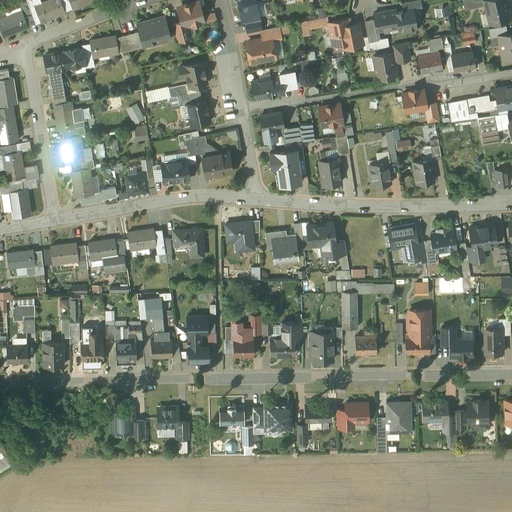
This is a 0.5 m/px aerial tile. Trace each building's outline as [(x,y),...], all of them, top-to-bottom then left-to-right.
[(34,20),(26,0),(23,0),(18,2),(21,10),(26,22),(34,20)] [(48,0),(41,3),(39,0),(26,0),(34,20),(35,23),(65,12),(60,0),(48,0)] [(69,0),(60,0),(65,12),(73,9),(69,0)] [(69,0),(72,8),(92,1),(91,0),(69,0)] [(237,0),(242,20),(259,17),(255,0),(237,0)] [(419,0),(414,0),(402,2),(403,11),(412,9),(413,9),(421,8),(419,0)] [(479,0),(462,0),(465,10),(481,6),(479,0)] [(506,7),(504,0),(483,0),(487,13),(488,13),(491,24),(510,19),(507,6),(506,7)] [(21,11),(7,16),(5,12),(6,12),(2,2),(0,3),(0,27),(3,36),(4,36),(4,35),(23,28),(21,24),(26,22),(21,10),(21,11)] [(199,2),(183,6),(181,10),(179,11),(182,22),(183,26),(187,25),(192,24),(192,25),(200,23),(200,22),(204,21),(199,2)] [(396,9),(373,14),(376,31),(390,28),(390,25),(398,24),(396,12),(396,9)] [(403,11),(396,12),(398,24),(399,31),(416,28),(413,9),(412,9),(403,11)] [(163,17),(150,20),(137,23),(139,31),(142,42),(143,42),(151,40),(152,44),(153,44),(153,42),(170,37),(164,16),(163,16),(163,17)] [(347,18),(328,22),(333,45),(343,43),(344,48),(362,44),(358,23),(349,25),(347,18)] [(260,19),(254,20),(257,31),(261,30),(262,30),(260,19)] [(371,19),(364,21),(368,42),(375,40),(371,19)] [(182,22),(173,24),(177,41),(190,38),(187,25),(183,26),(182,22)] [(506,25),(488,28),(490,38),(499,36),(507,34),(506,25)] [(262,30),(261,30),(262,37),(270,36),(271,39),(280,37),(278,26),(262,30)] [(139,31),(122,36),(128,51),(144,46),(143,42),(142,42),(139,31)] [(473,31),(461,33),(462,44),(475,41),(473,31)] [(511,33),(507,34),(499,36),(503,59),(511,57),(511,33)] [(115,35),(89,40),(90,43),(92,57),(118,53),(116,37),(115,35)] [(128,51),(122,36),(116,37),(118,53),(128,51)] [(261,38),(260,39),(246,42),(251,62),(275,57),(271,39),(270,36),(262,37),(261,38)] [(441,37),(428,39),(429,48),(437,47),(443,46),(441,37)] [(384,39),(375,41),(375,40),(368,42),(370,50),(387,46),(387,42),(384,39)] [(90,43),(82,44),(86,67),(94,66),(92,57),(90,43)] [(407,43),(393,45),(396,59),(398,61),(410,59),(407,43)] [(80,49),(66,51),(66,50),(66,51),(66,52),(58,54),(57,53),(44,55),(47,71),(48,71),(60,68),(85,64),(85,67),(86,67),(82,47),(82,48),(81,48),(80,48),(80,49)] [(431,53),(418,56),(415,56),(417,64),(420,64),(421,71),(441,68),(441,67),(439,58),(438,52),(437,47),(430,48),(431,53)] [(471,51),(451,55),(445,56),(445,57),(447,66),(448,71),(454,70),(474,67),(477,66),(476,58),(473,59),(471,51)] [(389,53),(373,56),(375,66),(372,70),(381,77),(397,75),(396,72),(394,70),(394,66),(396,62),(393,60),(392,55),(389,53)] [(202,61),(179,67),(181,76),(186,75),(189,87),(207,83),(202,61)] [(295,63),(277,66),(278,73),(279,73),(279,72),(292,70),(296,69),(295,63)] [(60,68),(48,71),(49,80),(52,98),(65,96),(60,69),(60,68)] [(8,70),(0,70),(0,79),(9,78),(8,70)] [(292,70),(279,72),(279,73),(280,75),(283,88),(295,86),(292,70)] [(271,79),(260,81),(259,79),(252,80),(251,80),(254,98),(284,93),(283,92),(283,88),(280,75),(270,77),(271,79)] [(9,78),(0,79),(0,105),(16,103),(12,77),(9,78)] [(185,84),(168,87),(170,97),(177,96),(188,93),(185,84)] [(511,84),(494,88),(497,105),(506,104),(506,106),(511,104),(511,84)] [(427,86),(407,89),(410,105),(430,101),(427,86)] [(407,89),(401,90),(404,106),(410,105),(407,89)] [(401,90),(391,92),(394,108),(404,106),(401,90)] [(188,93),(177,96),(179,106),(186,105),(186,104),(195,102),(193,92),(188,93)] [(488,95),(466,99),(468,113),(476,112),(490,109),(488,95)] [(65,96),(52,98),(53,104),(54,104),(66,102),(65,96)] [(466,99),(448,103),(451,121),(477,117),(476,112),(468,113),(466,99)] [(195,102),(186,104),(186,105),(191,125),(210,121),(205,100),(195,102)] [(66,102),(54,104),(57,125),(61,124),(62,129),(75,127),(71,101),(66,102)] [(339,103),(318,107),(322,126),(341,123),(342,123),(340,111),(339,103)] [(13,105),(0,107),(0,138),(1,143),(18,140),(13,105)] [(349,110),(340,111),(342,123),(341,123),(342,129),(352,127),(349,110)] [(280,112),(261,115),(260,115),(263,131),(265,140),(276,138),(275,129),(283,127),(280,112)] [(477,117),(483,146),(483,142),(499,139),(498,131),(510,128),(509,128),(498,130),(495,115),(477,117)] [(75,127),(62,129),(63,137),(79,135),(85,134),(84,126),(75,127)] [(299,128),(282,130),(284,143),(302,141),(299,128)] [(392,131),(385,132),(387,146),(394,145),(392,131)] [(190,132),(178,135),(180,146),(186,145),(185,139),(191,137),(190,132)] [(63,137),(62,137),(66,158),(69,158),(70,163),(83,160),(79,135),(63,137)] [(205,135),(191,137),(194,154),(202,153),(200,143),(206,142),(205,135)] [(346,135),(334,137),(337,155),(349,153),(346,135)] [(191,137),(185,139),(186,145),(188,155),(194,154),(191,137)] [(438,138),(429,140),(430,145),(432,145),(434,159),(441,157),(438,138)] [(302,141),(284,143),(285,150),(287,159),(297,158),(304,157),(302,141)] [(221,152),(206,142),(200,143),(202,153),(203,156),(202,156),(203,165),(204,165),(206,176),(232,172),(228,151),(221,152)] [(15,143),(0,145),(0,154),(3,154),(17,152),(15,143)] [(394,145),(387,146),(390,162),(397,161),(394,145)] [(285,150),(269,152),(271,165),(276,164),(276,166),(279,168),(280,168),(281,174),(280,174),(282,184),(300,182),(297,158),(287,159),(285,150)] [(17,152),(3,154),(7,180),(24,177),(20,151),(17,152)] [(338,158),(319,161),(323,185),(341,182),(338,164),(339,163),(338,158)] [(431,158),(412,161),(416,184),(434,180),(432,166),(433,166),(431,158)] [(83,160),(70,163),(71,171),(72,171),(89,168),(94,167),(93,159),(83,160)] [(186,159),(161,162),(161,163),(163,180),(164,182),(189,179),(186,159)] [(127,173),(130,193),(148,190),(146,178),(154,177),(155,176),(153,164),(153,160),(136,163),(138,171),(127,173)] [(387,160),(369,163),(373,186),(391,183),(387,160)] [(506,169),(494,170),(493,161),(486,162),(491,187),(508,185),(506,169)] [(153,164),(155,176),(154,177),(154,182),(163,180),(161,163),(153,164)] [(89,168),(72,171),(75,192),(79,191),(80,196),(93,194),(93,193),(92,193),(88,169),(89,168)] [(22,181),(0,184),(0,191),(0,193),(9,192),(23,189),(22,181)] [(115,187),(101,190),(101,192),(102,192),(103,199),(116,196),(115,187)] [(23,189),(9,192),(13,217),(30,215),(26,189),(23,189)] [(93,194),(80,196),(81,204),(103,201),(103,199),(102,192),(101,192),(93,194)] [(259,220),(250,221),(251,232),(259,231),(259,220)] [(250,221),(225,224),(228,241),(242,239),(243,249),(253,248),(251,232),(250,221)] [(300,222),(293,223),(294,233),(295,233),(296,239),(302,238),(302,240),(302,235),(300,222)] [(322,224),(307,226),(308,234),(309,245),(310,245),(324,243),(325,255),(335,254),(334,242),(335,241),(332,223),(323,224),(322,224)] [(492,224),(478,226),(469,227),(472,245),(466,246),(467,258),(468,260),(478,258),(477,252),(482,252),(482,248),(482,246),(496,244),(493,223),(492,223),(492,224)] [(414,224),(388,228),(391,247),(404,245),(406,260),(416,258),(414,243),(417,242),(414,224)] [(153,229),(127,232),(128,240),(130,249),(155,245),(154,232),(153,229)] [(201,229),(173,230),(174,245),(191,244),(192,256),(203,255),(201,229)] [(162,230),(154,232),(155,245),(157,254),(165,253),(163,239),(162,230)] [(294,233),(280,235),(279,230),(266,232),(267,248),(272,247),(274,257),(286,256),(287,261),(298,260),(296,239),(295,233),(294,233)] [(453,230),(430,233),(433,251),(456,247),(453,230)] [(308,234),(302,235),(302,240),(303,249),(310,248),(310,245),(309,245),(308,234)] [(113,240),(106,241),(105,239),(104,239),(104,240),(89,242),(88,242),(89,251),(91,264),(92,266),(93,266),(92,259),(106,257),(108,259),(104,262),(105,270),(122,268),(122,264),(126,263),(124,250),(123,241),(123,240),(115,241),(114,238),(113,238),(113,240)] [(170,238),(163,239),(165,253),(165,255),(172,254),(170,238)] [(335,241),(334,242),(335,254),(346,253),(344,240),(335,241)] [(417,242),(414,243),(416,258),(417,261),(427,260),(424,241),(417,242)] [(465,242),(458,244),(460,260),(467,258),(466,246),(465,242)] [(76,243),(50,246),(50,248),(52,263),(78,260),(76,246),(76,243)] [(85,245),(76,246),(78,260),(79,269),(87,268),(87,265),(86,252),(85,245)] [(506,245),(498,246),(501,263),(508,261),(506,245)] [(23,249),(7,251),(6,251),(8,268),(10,268),(26,266),(27,275),(44,273),(41,250),(33,251),(33,248),(32,248),(32,249),(24,250),(24,249),(23,249)] [(50,248),(43,249),(43,251),(45,264),(52,263),(50,248)] [(260,267),(251,267),(251,279),(260,279),(260,267)] [(350,278),(349,270),(336,270),(336,278),(350,278)] [(462,278),(439,278),(440,292),(463,292),(462,278)] [(345,291),(342,291),(342,292),(342,328),(356,328),(356,291),(347,291),(345,291)] [(170,293),(137,293),(139,318),(152,317),(153,332),(163,332),(160,298),(171,297),(170,293)] [(339,302),(323,302),(324,313),(340,312),(339,302)] [(34,304),(13,304),(13,316),(23,316),(24,320),(24,321),(28,321),(35,320),(34,304)] [(429,310),(409,310),(409,320),(417,320),(417,330),(413,330),(413,336),(405,336),(406,352),(428,351),(428,343),(429,343),(429,310)] [(207,333),(207,315),(186,316),(187,333),(188,333),(201,333),(202,333),(207,333)] [(499,328),(503,328),(503,335),(511,334),(511,318),(499,318),(499,319),(499,328)] [(62,319),(61,319),(62,337),(70,337),(69,319),(62,319)] [(268,319),(262,319),(262,332),(273,332),(272,319),(268,319)] [(489,328),(499,328),(499,319),(489,319),(489,328)] [(79,331),(79,322),(70,323),(70,343),(78,342),(80,342),(79,331)] [(296,336),(295,322),(281,322),(282,337),(271,337),(271,354),(293,354),(293,341),(294,341),(296,339),(296,336)] [(128,325),(129,332),(127,332),(127,333),(123,333),(123,337),(116,337),(116,341),(115,341),(116,363),(136,362),(135,340),(134,340),(135,332),(141,332),(140,325),(128,325)] [(342,337),(342,327),(324,327),(324,332),(332,332),(332,337),(342,337)] [(489,328),(486,328),(486,352),(488,352),(488,354),(499,354),(499,352),(503,352),(503,335),(503,328),(499,328),(489,328)] [(251,333),(251,329),(232,329),(232,339),(232,340),(234,340),(234,356),(242,356),(242,355),(252,355),(252,339),(252,333),(251,333)] [(94,332),(92,331),(92,332),(91,332),(89,332),(89,331),(79,331),(80,342),(78,342),(78,345),(80,345),(82,345),(82,350),(80,351),(80,355),(81,355),(82,356),(82,358),(102,358),(101,332),(94,332)] [(324,332),(308,333),(308,344),(312,344),(312,360),(333,359),(332,337),(332,332),(324,332)] [(201,346),(201,333),(188,333),(188,361),(208,361),(208,346),(201,346)] [(375,335),(354,336),(355,353),(376,352),(375,335)] [(451,336),(452,356),(472,355),(471,335),(451,336)] [(154,339),(150,339),(151,356),(172,356),(171,344),(171,339),(169,339),(154,339)] [(62,341),(43,341),(43,365),(62,365),(62,350),(63,350),(62,341)] [(178,343),(171,344),(172,356),(172,362),(181,362),(178,343)] [(27,361),(27,344),(6,345),(7,361),(16,361),(16,362),(27,361)] [(483,400),(475,400),(475,402),(469,402),(469,411),(469,423),(489,422),(489,417),(490,417),(490,406),(489,406),(489,401),(483,401),(483,400)] [(410,401),(386,402),(386,416),(387,430),(399,429),(399,431),(411,431),(410,401)] [(438,401),(430,401),(430,402),(423,402),(423,420),(443,419),(447,419),(447,418),(447,414),(447,401),(439,402),(438,401)] [(367,402),(345,402),(345,409),(345,421),(353,421),(367,421),(367,420),(369,420),(369,414),(367,414),(367,402)] [(290,428),(290,403),(265,404),(265,407),(265,426),(265,429),(282,428),(282,430),(289,430),(289,428),(290,428)] [(328,403),(314,404),(314,403),(308,403),(308,404),(305,404),(306,420),(327,419),(328,419),(328,403)] [(243,422),(242,407),(220,407),(220,423),(243,422)] [(265,407),(252,408),(253,426),(265,426),(265,407)] [(178,408),(157,408),(157,425),(178,425),(178,421),(178,408)] [(126,409),(111,410),(112,431),(131,430),(134,430),(133,420),(133,410),(126,410),(126,409)] [(345,409),(336,409),(337,427),(353,427),(353,421),(345,421),(345,409)] [(466,411),(466,410),(456,411),(456,414),(456,427),(457,426),(466,426),(466,423),(469,423),(469,411),(466,411)] [(456,427),(456,414),(447,414),(447,418),(447,419),(443,419),(444,432),(457,431),(457,426),(456,427)] [(386,416),(376,417),(377,434),(386,434),(387,433),(387,430),(386,416)] [(145,420),(133,420),(134,430),(131,430),(132,436),(145,436),(145,420)] [(186,437),(186,421),(178,421),(178,425),(178,437),(186,437)] [(307,442),(307,424),(296,424),(297,442),(307,442)] [(253,426),(243,426),(243,444),(244,444),(253,444),(253,426)] [(386,434),(377,434),(377,452),(387,451),(386,434)] [(0,439),(0,470),(13,463),(7,453),(8,452),(0,439)] [(253,444),(244,444),(244,454),(253,454),(253,444)]
